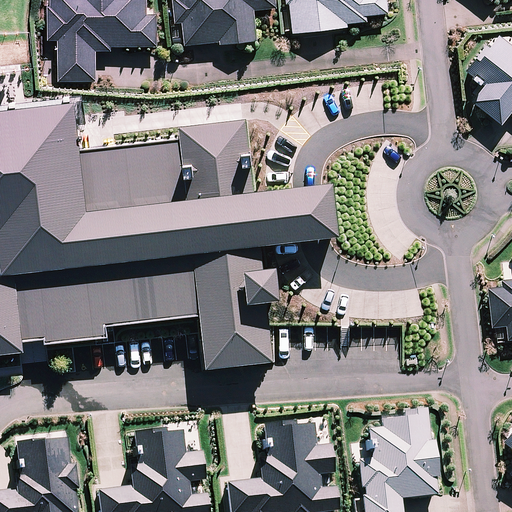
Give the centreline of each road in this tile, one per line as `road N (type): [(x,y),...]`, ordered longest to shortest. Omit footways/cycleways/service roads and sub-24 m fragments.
road 1 (residential): [(0,422),(21,400),(63,392),(470,377)]
road 2 (residential): [(446,153),(430,0)]
road 3 (residential): [(470,377),(456,230)]
road 4 (residential): [(486,511),(471,389)]
road 5 (residential): [(456,230),(431,225),(413,194),(419,170),(446,153)]
